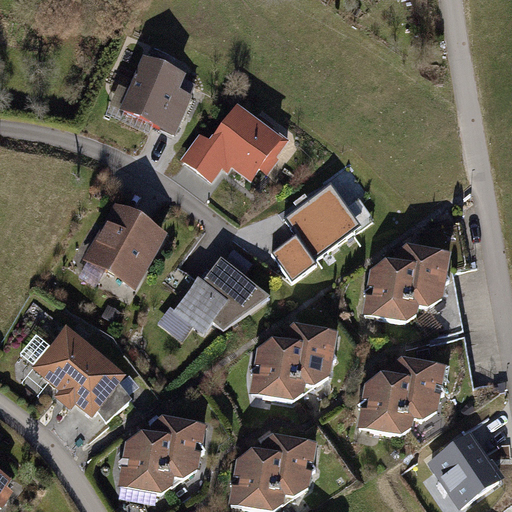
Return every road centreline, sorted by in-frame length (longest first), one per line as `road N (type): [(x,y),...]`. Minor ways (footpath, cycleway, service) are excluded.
road 1 (residential): [(456,0),(511,361)]
road 2 (residential): [(94,511),(30,425),(0,403)]
